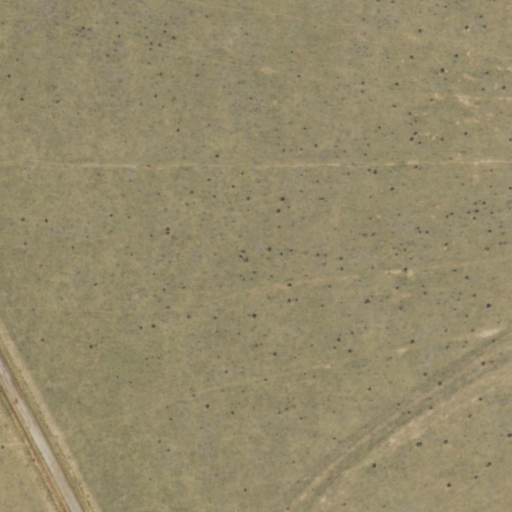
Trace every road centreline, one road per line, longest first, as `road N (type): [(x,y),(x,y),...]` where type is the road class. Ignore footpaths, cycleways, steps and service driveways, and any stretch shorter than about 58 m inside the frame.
road 1 (track): [(511,350),(356,440),(287,511)]
road 2 (residential): [(83,511),(0,352)]
